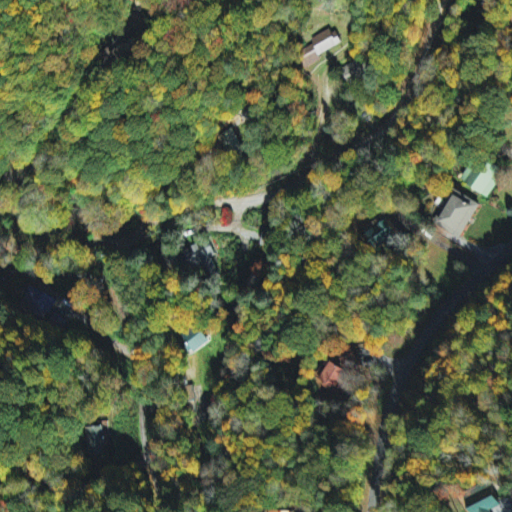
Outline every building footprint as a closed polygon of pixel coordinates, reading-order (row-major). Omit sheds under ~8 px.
[(305,49),(311,62),(342,46),(333,28),(311,40),(314,45),(305,49)] [(247,146),(232,129),(218,143),(232,160),(247,146)] [(474,163),(462,181),(488,199),(506,172),(492,162),(485,171),(474,163)] [(437,227),(462,238),(479,203),(454,191),(437,227)] [(212,257),(216,255),(211,240),(184,251),(192,272),(202,268),(207,281),(220,276),(212,257)] [(46,319),(56,298),(29,286),(20,307),(46,319)] [(178,341),(189,355),(210,339),(199,325),(178,341)] [(347,371),(333,363),(322,382),(335,390),(347,371)] [(88,456),(108,456),(108,427),(88,427),(88,456)] [(493,511),(502,509),(491,483),(465,494),(472,511),(493,511)]
